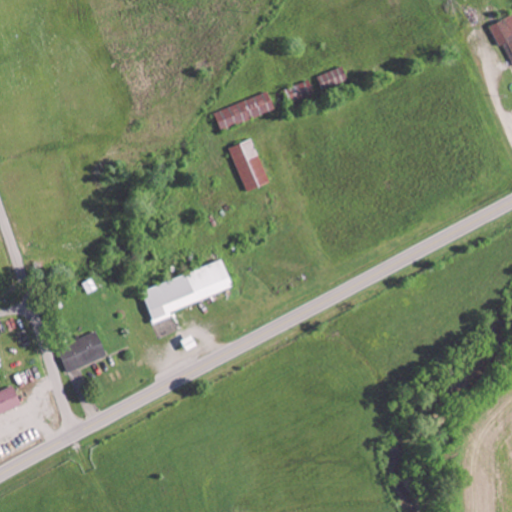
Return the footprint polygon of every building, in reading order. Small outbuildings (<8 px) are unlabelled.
[(511,17),(491,28),(501,48),(510,43),(511,46),(511,17)] [(320,77),(326,92),(351,81),(345,67),(320,77)] [(289,88),(293,104),(318,96),(313,80),(289,88)] [(217,113),(224,132),(278,111),(271,92),(217,113)] [(249,193),(273,183),(255,140),(231,149),(249,193)] [(237,291),(227,262),(143,291),(153,320),(237,291)] [(109,358),(100,334),(59,349),(68,373),(109,358)] [(0,416),(24,406),(15,386),(0,392),(0,416)]
